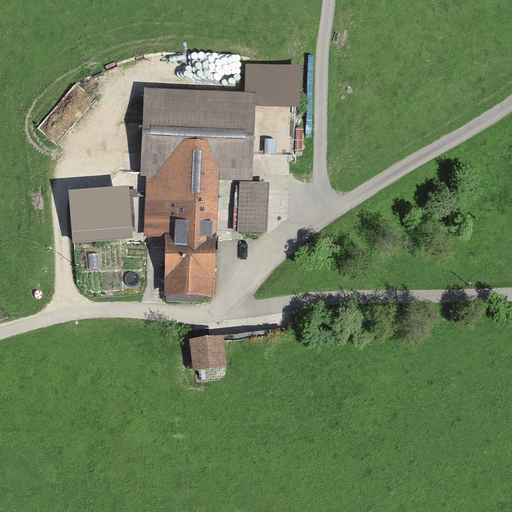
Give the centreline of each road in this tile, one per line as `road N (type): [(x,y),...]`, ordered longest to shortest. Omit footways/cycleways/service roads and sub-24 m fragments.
road 1 (track): [(65,315),(67,170),(136,76),(164,77)]
road 2 (track): [(224,309),(347,297),(511,295)]
road 3 (unclassified): [(224,309),(193,315),(109,308),(0,334)]
road 4 (track): [(324,0),(325,219)]
